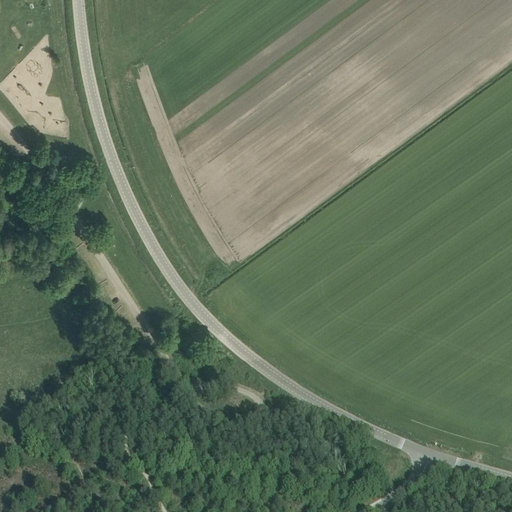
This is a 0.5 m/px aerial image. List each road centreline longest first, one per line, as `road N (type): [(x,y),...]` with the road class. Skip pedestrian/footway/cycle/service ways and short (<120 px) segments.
road 1 (tertiary): [(434,456),(354,422),(276,375),(184,288),(142,230),(97,113),(76,0)]
road 2 (track): [(169,365),(0,113)]
road 3 (track): [(315,401),(277,425),(241,429),(193,401),(169,365)]
